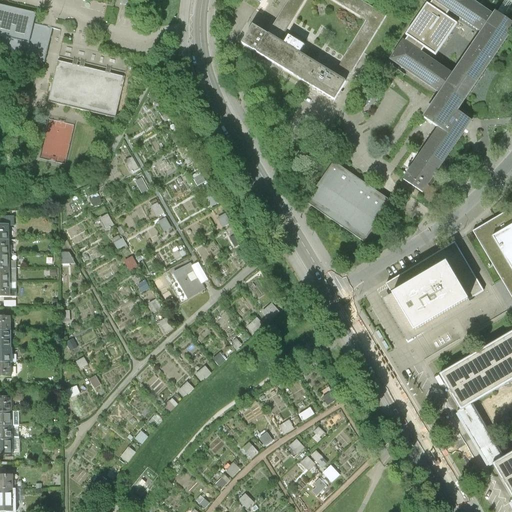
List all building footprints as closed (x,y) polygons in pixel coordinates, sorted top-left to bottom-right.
[(0,0),(0,51),(45,63),(53,29),(34,25),(36,15),(0,6),(0,0)] [(287,4),(285,8),(270,32),(268,36),(253,26),(242,45),(254,52),(254,51),(257,53),(257,54),(335,101),(338,96),(352,72),(353,70),(363,54),(386,17),(358,0),(289,0),(287,4)] [(402,40),(387,62),(438,96),(422,118),(437,128),(402,178),(424,193),(469,127),(471,122),(458,114),(511,34),(511,24),(494,12),(493,14),(473,1),(473,0),(431,0),(428,4),(426,3),(404,35),(407,36),(404,41),(402,40)] [(126,76),(58,61),(55,78),(49,103),(116,119),(126,76)] [(125,161),(132,172),(140,167),(133,156),(125,161)] [(334,164),(307,204),(365,244),(392,204),(334,164)] [(143,193),(149,189),(142,177),(135,181),(143,193)] [(511,208),(495,219),(481,227),(472,232),(502,281),(510,294),(511,298),(511,333),(441,375),(440,375),(449,391),(449,390),(453,396),(452,396),(461,411),(458,413),(482,455),(489,467),(493,465),(511,497),(511,502),(511,503),(511,505),(511,208)] [(100,218),(107,229),(115,225),(109,213),(100,218)] [(170,228),(166,218),(160,220),(164,231),(170,228)] [(0,225),(0,239),(9,239),(9,225),(0,225)] [(117,248),(127,244),(124,238),(115,242),(117,248)] [(0,239),(0,253),(10,254),(9,239),(0,239)] [(455,243),(386,285),(392,295),(383,301),(408,343),(471,305),(468,301),(484,291),(455,243)] [(62,253),(62,264),(73,263),(72,252),(62,253)] [(0,253),(0,268),(10,268),(10,254),(0,253)] [(174,270),(188,299),(207,289),(203,282),(208,280),(199,261),(192,264),(191,262),(174,270)] [(0,268),(0,282),(10,282),(10,268),(0,268)] [(0,282),(0,296),(10,297),(10,282),(0,282)] [(254,312),(244,320),(254,333),(264,325),(254,312)] [(0,315),(0,330),(11,331),(11,316),(0,315)] [(165,318),(159,321),(166,332),(172,329),(165,318)] [(0,330),(0,345),(12,346),(11,331),(0,330)] [(67,342),(71,350),(78,347),(74,339),(67,342)] [(0,345),(0,360),(12,361),(12,346),(0,345)] [(219,365),(225,360),(220,353),(214,358),(219,365)] [(81,368),(89,364),(84,357),(77,361),(81,368)] [(0,360),(0,375),(12,376),(12,361),(0,360)] [(97,374),(90,379),(95,388),(103,384),(97,374)] [(70,397),(81,393),(78,385),(67,389),(70,397)] [(0,396),(0,411),(13,411),(13,396),(0,396)] [(296,407),(300,413),(311,406),(307,400),(296,407)] [(303,420),(316,414),(312,407),(300,413),(303,420)] [(0,411),(0,425),(13,426),(13,411),(0,411)] [(285,433),(294,427),(289,420),(280,425),(285,433)] [(0,425),(0,440),(14,441),(13,426),(0,425)] [(319,427),(312,437),(319,441),(326,431),(319,427)] [(266,436),(259,440),(264,447),(271,443),(266,436)] [(298,438),(290,446),(298,454),(306,447),(298,438)] [(0,440),(0,455),(14,456),(14,441),(0,440)] [(252,458),(259,452),(253,445),(246,451),(252,458)] [(122,456),(129,462),(136,453),(129,447),(122,456)] [(319,463),(325,458),(318,449),(312,455),(319,463)] [(309,471),(317,464),(309,455),(301,462),(309,471)] [(233,477),(241,468),(234,462),(226,470),(233,477)] [(326,473),(334,481),(340,474),(333,466),(326,473)] [(149,467),(132,487),(142,496),(159,475),(149,467)] [(0,475),(0,488),(14,488),(14,475),(0,475)] [(223,476),(216,483),(221,489),(228,482),(223,476)] [(0,488),(0,511),(14,511),(14,488),(0,488)] [(248,492),(240,498),(248,510),(256,504),(248,492)]
